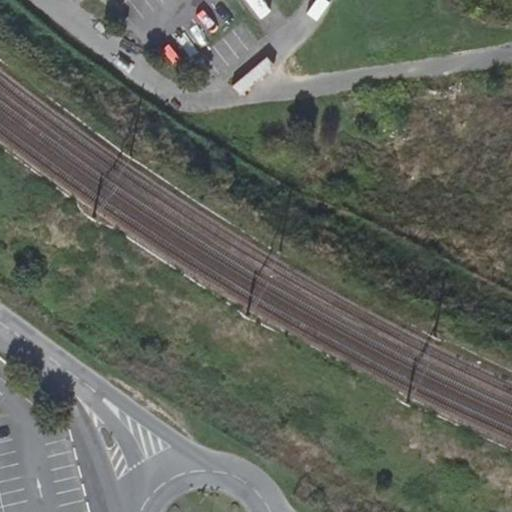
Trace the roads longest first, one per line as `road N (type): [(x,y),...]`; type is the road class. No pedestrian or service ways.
road 1 (unclassified): [(0,331),(87,398),(162,483)]
road 2 (unclassified): [(271,511),(228,472),(205,469),(162,483)]
